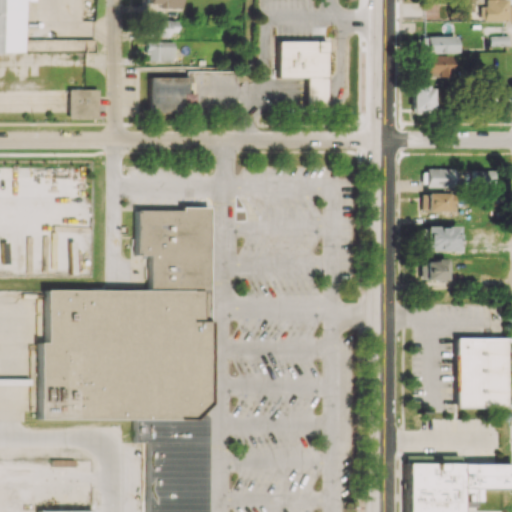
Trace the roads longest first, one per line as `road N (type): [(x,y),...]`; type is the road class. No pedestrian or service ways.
road 1 (secondary): [(383,0),(381,511)]
road 2 (residential): [(382,139),(0,140)]
road 3 (residential): [(114,0),(114,140)]
road 4 (residential): [(511,139),(382,139)]
